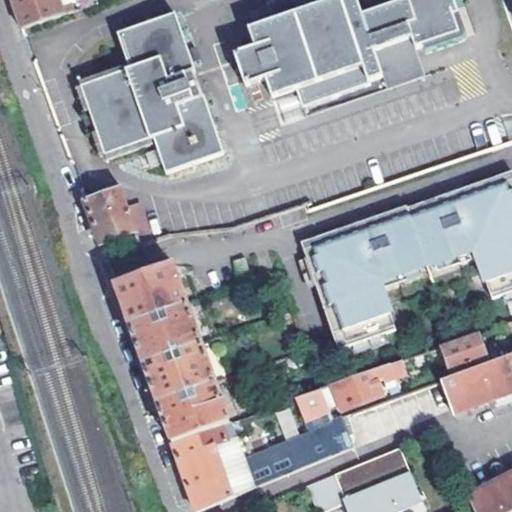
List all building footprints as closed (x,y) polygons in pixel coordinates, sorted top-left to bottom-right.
[(10,0),(21,29),(64,14),(59,0),(10,0)] [(408,27),(416,50),(461,35),(448,0),(279,0),(268,4),(273,19),(248,28),(254,46),(235,54),(246,86),(265,79),(272,98),(298,89),(304,108),(373,84),(372,83),(385,78),(371,39),(408,27)] [(176,13),(118,33),(129,65),(131,69),(81,86),(90,110),(92,114),(83,117),(88,129),(96,127),(98,131),(106,156),(150,141),(155,139),(167,173),(225,153),(176,13)] [(426,77),(416,50),(408,27),(371,39),(385,78),(389,90),(426,77)] [(131,69),(129,65),(80,82),(81,86),(131,69)] [(90,110),(81,86),(76,88),(85,112),(90,110)] [(106,156),(98,131),(92,133),(101,158),(106,156)] [(150,141),(106,156),(108,160),(152,145),(150,141)] [(352,224),(300,243),(306,258),(315,285),(338,352),(352,347),(385,335),(396,332),(378,282),(474,249),(491,298),(501,295),(511,290),(511,173),(511,171),(459,189),(435,198),(406,208),(405,206),(376,216),(352,224)] [(457,184),(433,192),(435,198),(459,189),(457,184)] [(122,187),(84,201),(97,238),(107,235),(136,225),(122,187)] [(374,211),(350,219),(352,224),(376,216),(374,211)] [(110,244),(139,233),(136,225),(107,235),(110,244)] [(252,279),(245,257),(233,261),(240,282),(252,279)] [(306,258),(297,261),(307,288),(315,285),(306,258)] [(188,305),(174,264),(115,285),(129,326),(188,305)] [(511,290),(501,295),(504,303),(511,300),(511,290)] [(143,365),(202,343),(188,305),(129,326),(143,365)] [(385,335),(352,347),(355,355),(388,344),(385,335)] [(486,358),(478,336),(441,349),(444,357),(449,372),(486,358)] [(157,404),(216,383),(202,343),(143,365),(157,404)] [(424,355),(427,364),(444,357),(441,349),(424,355)] [(511,511),(511,354),(440,381),(453,414),(511,391),(511,473),(469,495),(468,496),(475,511),(511,511)] [(427,364),(424,355),(400,364),(403,373),(405,378),(429,370),(427,364)] [(393,377),(403,373),(400,364),(388,368),(374,373),(377,384),(384,381),(387,391),(396,386),(393,377)] [(374,373),(332,388),(341,414),(383,398),(377,384),(374,373)] [(231,423),(216,383),(157,404),(172,444),(231,423)] [(172,444),(196,511),(200,511),(354,449),(341,418),(334,421),(229,466),(222,469),(214,447),(221,445),(237,440),(239,446),(329,411),(322,391),(231,423),(172,444)] [(229,466),(221,445),(214,447),(222,469),(229,466)] [(399,448),(306,487),(317,511),(321,511),(345,502),(348,511),(380,511),(419,496),(399,448)] [(419,496),(380,511),(395,511),(421,501),(419,496)]
